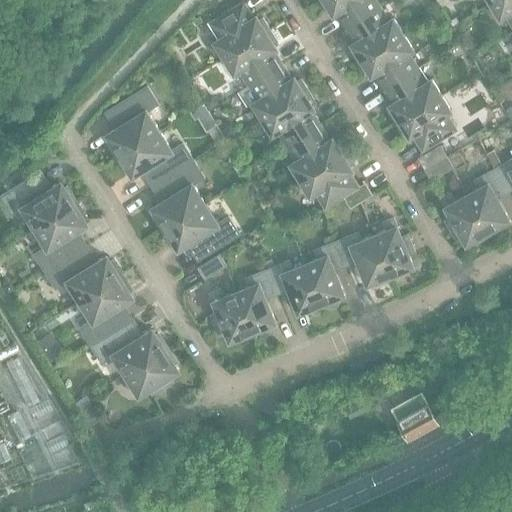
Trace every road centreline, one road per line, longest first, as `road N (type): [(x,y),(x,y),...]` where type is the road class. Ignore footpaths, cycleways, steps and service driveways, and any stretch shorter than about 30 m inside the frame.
road 1 (residential): [(463,283),(287,0)]
road 2 (residential): [(228,391),(66,133)]
road 3 (residential): [(228,391),(463,283)]
